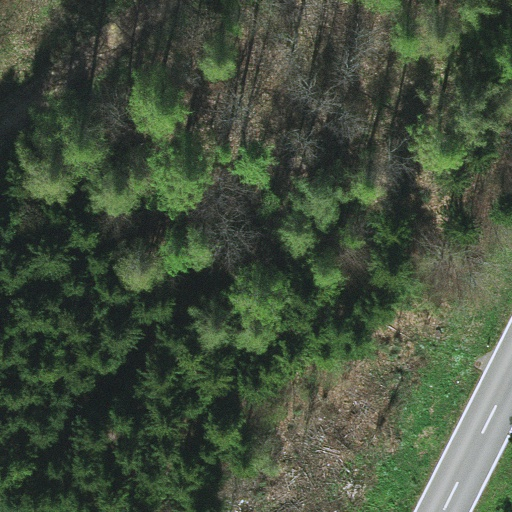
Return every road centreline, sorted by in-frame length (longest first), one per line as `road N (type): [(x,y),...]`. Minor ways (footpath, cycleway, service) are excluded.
road 1 (track): [(0,113),(30,84),(158,0)]
road 2 (tertiary): [(434,511),(511,360)]
